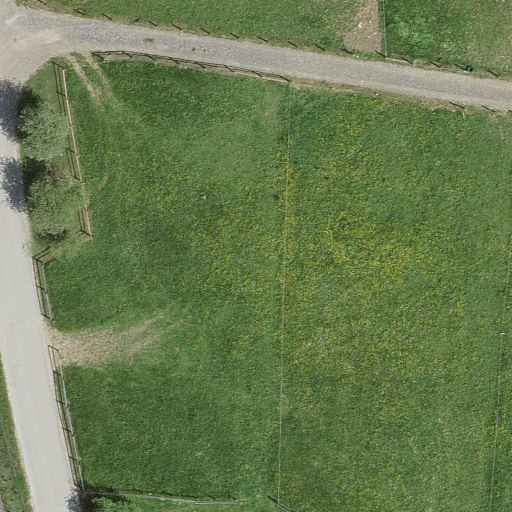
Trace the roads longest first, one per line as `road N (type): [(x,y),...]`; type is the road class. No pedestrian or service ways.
road 1 (unclassified): [(0,26),(511,96)]
road 2 (unclassified): [(0,188),(61,511)]
